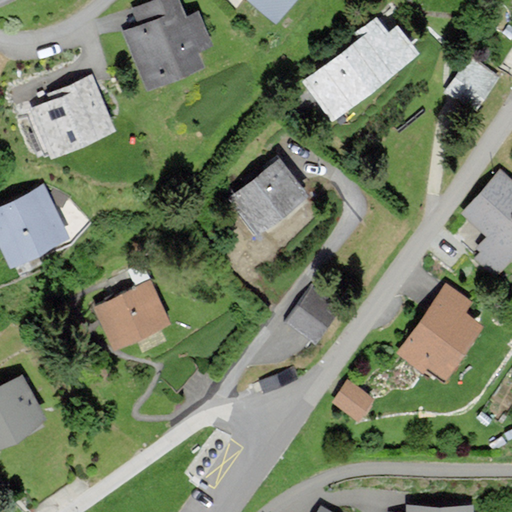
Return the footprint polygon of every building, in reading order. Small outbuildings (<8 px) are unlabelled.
[(175,0),(164,0),(139,11),(146,26),(138,29),(130,33),(152,85),(201,65),(195,50),(210,44),(197,13),(183,19),(175,0)] [(251,0),(274,18),(289,0),(251,0)] [(309,84),(333,116),(418,53),(399,27),(388,35),(384,30),(377,20),(360,34),(365,42),(309,84)] [(452,93),(476,110),(498,79),(474,63),(452,93)] [(111,131),(90,79),(70,87),(49,95),(52,104),(35,111),(52,155),(111,131)] [(234,198),(259,230),(269,222),(305,195),(280,163),(234,198)] [(484,248),(503,265),(511,254),(511,181),(502,173),(466,213),(476,222),(493,237),(484,248)] [(0,211),(0,242),(10,263),(67,238),(46,191),(32,197),(3,210),(0,211)] [(98,308),(116,347),(122,344),(167,324),(149,285),(98,308)] [(429,371),(432,367),(452,380),(485,330),(466,317),(475,303),(449,285),(419,330),(403,353),(429,371)] [(292,323),(319,341),(341,307),(313,290),(292,323)] [(0,393),(0,445),(16,436),(43,421),(20,381),(0,393)] [(338,404),(362,419),(376,398),(353,382),(338,404)] [(334,511),(320,503),(314,511),(334,511)]
